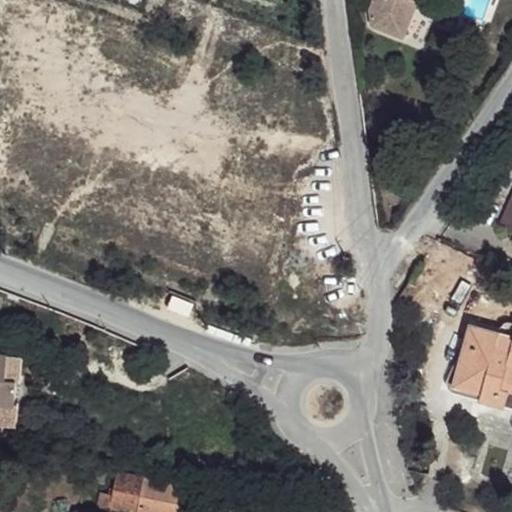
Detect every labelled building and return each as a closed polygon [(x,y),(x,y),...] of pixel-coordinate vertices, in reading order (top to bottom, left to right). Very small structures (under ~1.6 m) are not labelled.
[(370,0),(369,4),(370,19),(400,32),(414,0),(370,0)] [(511,323),(483,314),(466,364),(488,372),(482,391),(507,401),(511,391),(511,323)] [(0,425),(14,426),(16,403),(11,402),(13,381),(17,382),(18,357),(0,355),(0,425)] [(81,466),(78,478),(102,482),(104,468),(81,466)] [(111,493),(108,505),(147,511),(173,511),(179,484),(113,473),(111,493)] [(179,484),(173,511),(183,511),(189,486),(179,484)] [(99,491),(97,504),(108,505),(111,493),(99,491)]
